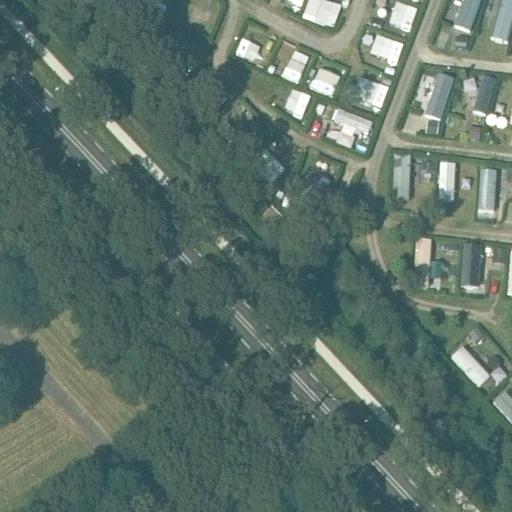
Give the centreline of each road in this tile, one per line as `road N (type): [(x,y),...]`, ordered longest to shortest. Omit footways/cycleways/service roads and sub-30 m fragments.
road 1 (primary): [(419,511),(0,61)]
road 2 (track): [(238,0),(215,68),(314,148),(372,171)]
road 3 (track): [(370,235),(395,292),(473,314),(511,348)]
road 4 (track): [(360,0),(343,40),(238,0)]
road 5 (track): [(511,236),(369,221)]
road 6 (track): [(511,158),(384,138)]
